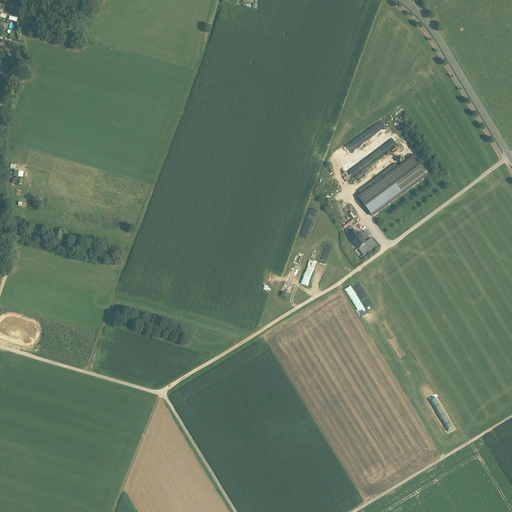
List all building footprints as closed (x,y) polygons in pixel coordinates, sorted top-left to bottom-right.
[(0,65),(3,66),(9,68),(10,61),(0,58),(0,65)] [(9,68),(3,66),(0,74),(0,76),(4,78),(7,70),(8,70),(9,68)] [(382,147),(364,159),(367,164),(385,152),(382,147)] [(362,196),(359,198),(373,217),(426,178),(412,159),(399,169),(362,196)] [(395,165),(359,192),(362,196),(399,169),(395,165)] [(355,179),(359,183),(369,174),(366,172),(364,174),(363,172),(355,179)] [(353,220),(343,228),(346,231),(355,223),(353,220)] [(346,232),(350,237),(356,233),(352,227),(346,232)] [(350,237),(358,249),(366,244),(361,237),(362,235),(358,234),(357,235),(356,233),(350,237)] [(358,249),(363,256),(377,246),(372,239),(366,244),(358,249)] [(263,290),(270,292),(272,286),(265,284),(263,290)] [(231,311),(232,306),(201,297),(200,302),(205,303),(205,304),(231,311)]
